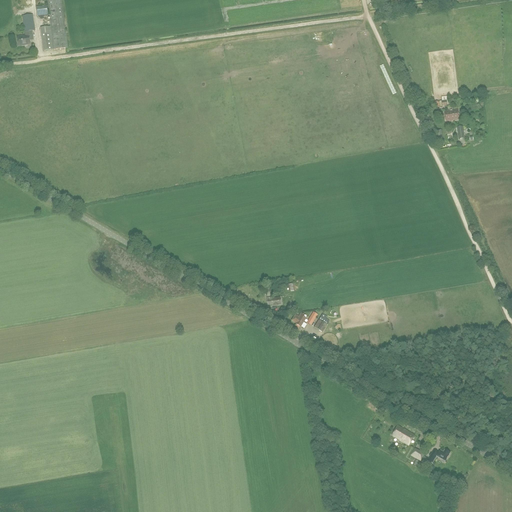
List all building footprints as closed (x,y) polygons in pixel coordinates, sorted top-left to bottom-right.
[(67,48),(61,0),(47,0),(53,50),(67,48)] [(48,17),(46,6),(36,8),(37,17),(41,20),(44,20),(43,17),(48,17)] [(17,47),(30,45),(29,41),(30,41),(31,40),(31,39),(32,39),(31,31),(35,31),(32,15),(22,16),(25,32),(26,35),(16,37),(17,47)] [(50,27),(40,28),(43,51),(53,50),(50,27)] [(458,110),(444,112),(446,122),(460,120),(458,110)] [(271,298),(266,298),(268,307),(281,305),(280,297),(271,299),(271,298)] [(307,323),(309,324),(311,326),(317,315),(313,313),(307,323)] [(291,321),(296,324),(300,327),(306,319),(303,317),(304,316),(301,314),(299,317),(295,314),(291,321)] [(327,325),(318,320),(314,327),(322,333),(327,325)] [(392,436),(409,446),(415,436),(398,426),(392,436)] [(424,454),(415,449),(411,456),(420,461),(424,454)] [(446,461),(449,456),(450,453),(445,450),(444,453),(441,451),(439,453),(434,450),(428,461),(432,463),(436,456),(442,460),(442,459),(446,461)]
